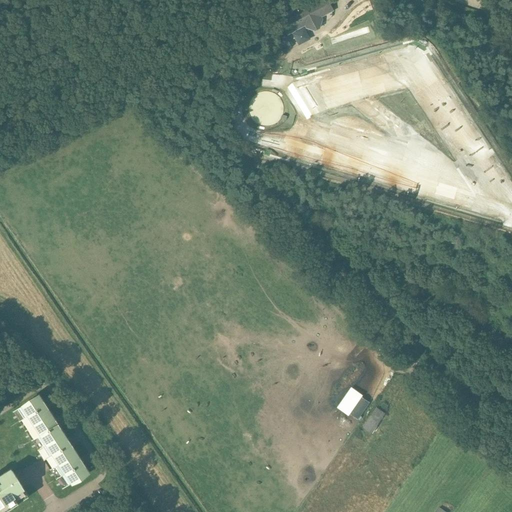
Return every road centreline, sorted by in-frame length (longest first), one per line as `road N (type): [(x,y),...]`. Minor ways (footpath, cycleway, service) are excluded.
road 1 (residential): [(0,412),(50,388),(103,469),(96,482)]
road 2 (track): [(511,474),(401,371)]
